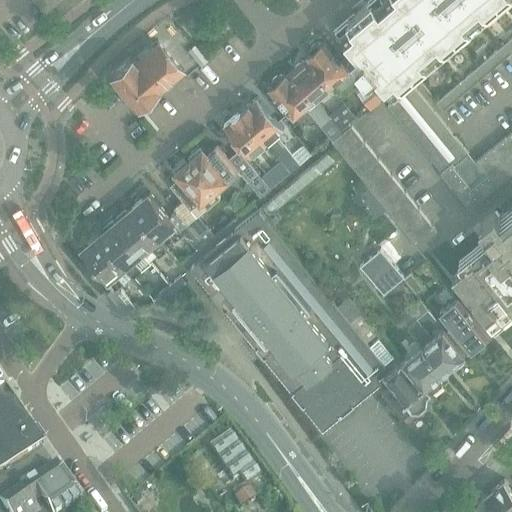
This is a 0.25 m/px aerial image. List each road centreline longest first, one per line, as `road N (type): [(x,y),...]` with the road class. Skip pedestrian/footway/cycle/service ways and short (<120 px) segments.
road 1 (tertiary): [(321,511),(242,405),(214,380),(88,318)]
road 2 (residential): [(140,165),(279,41)]
road 3 (residential): [(113,511),(33,402),(32,384)]
road 4 (residential): [(410,511),(511,397)]
